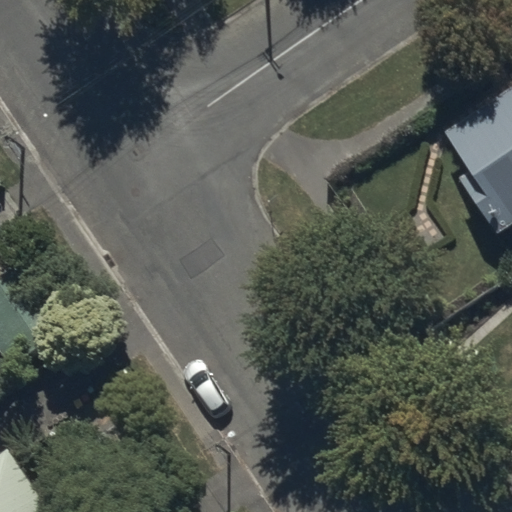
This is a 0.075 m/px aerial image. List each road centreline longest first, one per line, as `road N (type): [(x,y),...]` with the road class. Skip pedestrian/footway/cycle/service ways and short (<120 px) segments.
road 1 (residential): [(142,155),(382,511)]
road 2 (residential): [(142,155),(371,0)]
road 3 (residential): [(36,0),(142,155)]
